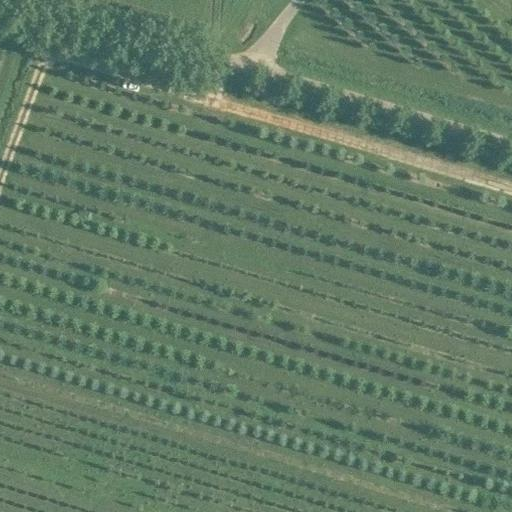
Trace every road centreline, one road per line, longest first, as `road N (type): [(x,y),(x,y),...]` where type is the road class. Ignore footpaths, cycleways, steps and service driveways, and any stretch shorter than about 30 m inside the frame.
road 1 (unclassified): [(511,143),(243,65)]
road 2 (unclassified): [(243,65),(20,0)]
